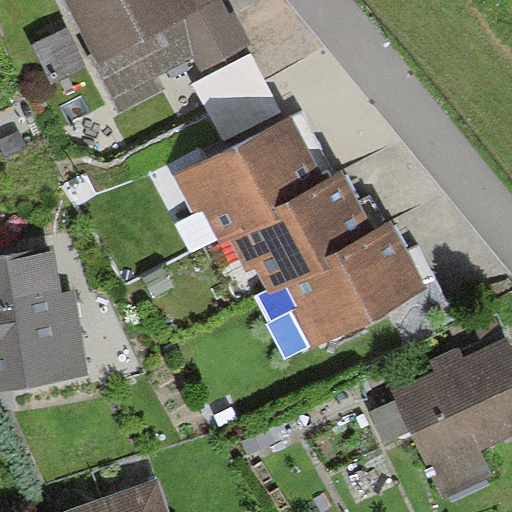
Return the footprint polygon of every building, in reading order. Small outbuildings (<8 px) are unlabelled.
[(66,0),(126,111),(166,90),(159,75),(197,54),(205,70),(252,45),(236,15),(233,16),(223,0),(66,0)] [(86,65),(67,27),(33,44),(52,82),(86,65)] [(275,95),(253,54),(196,84),(226,139),(282,109),(275,95)] [(322,183),(286,118),(175,179),(211,243),(233,231),(322,183)] [(338,174),(322,183),(233,231),(266,293),(278,286),(372,235),(338,174)] [(388,226),(372,235),(278,286),(311,345),(420,285),(388,226)] [(40,245),(0,250),(0,377),(78,366),(66,286),(46,289),(40,245)] [(511,424),(511,372),(497,339),(455,357),(450,346),(421,358),(426,371),(389,387),(435,492),(478,474),(466,445),(511,424)] [(48,511),(161,511),(153,480),(48,507),(48,511)]
